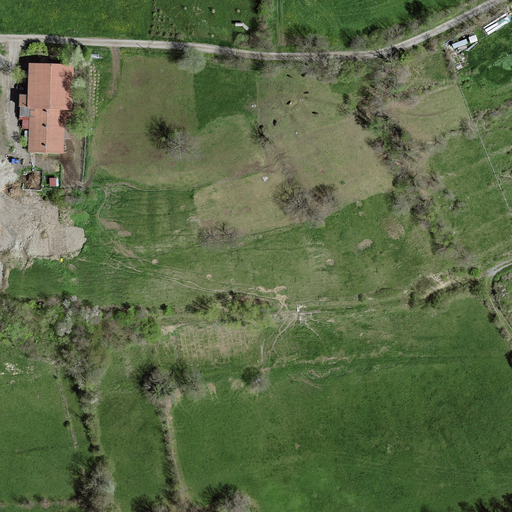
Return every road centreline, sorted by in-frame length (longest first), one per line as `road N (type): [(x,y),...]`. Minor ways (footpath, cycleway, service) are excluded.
road 1 (unclassified): [(508,0),(407,48),(334,56),(0,38)]
road 2 (track): [(14,38),(19,148),(0,161)]
